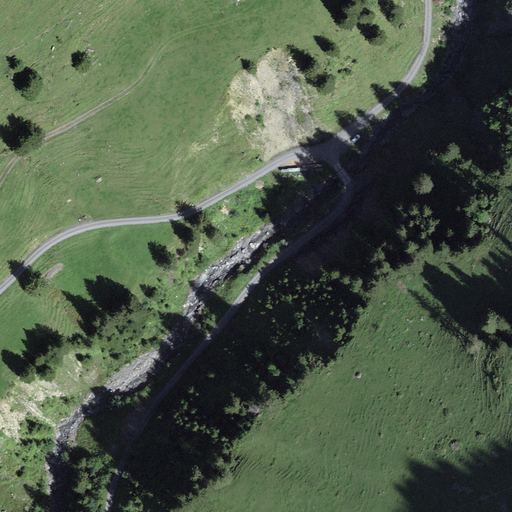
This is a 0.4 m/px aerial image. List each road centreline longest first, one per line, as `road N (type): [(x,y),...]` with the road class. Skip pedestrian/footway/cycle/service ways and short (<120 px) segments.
road 1 (track): [(108,511),(127,447),(172,381),(271,264),(338,211),(348,186),(328,157),(410,80),(429,50),(428,0)]
road 2 (track): [(328,157),(303,153),(176,221),(87,228),(0,292)]
